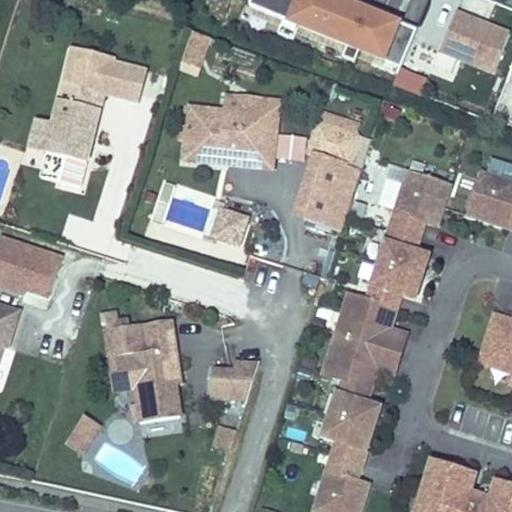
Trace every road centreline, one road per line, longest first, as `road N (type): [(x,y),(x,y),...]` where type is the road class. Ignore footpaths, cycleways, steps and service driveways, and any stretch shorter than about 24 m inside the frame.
road 1 (residential): [(232,511),(286,331),(274,306),(127,264)]
road 2 (residential): [(511,266),(488,261),(463,281),(424,405),(439,427),(511,450)]
